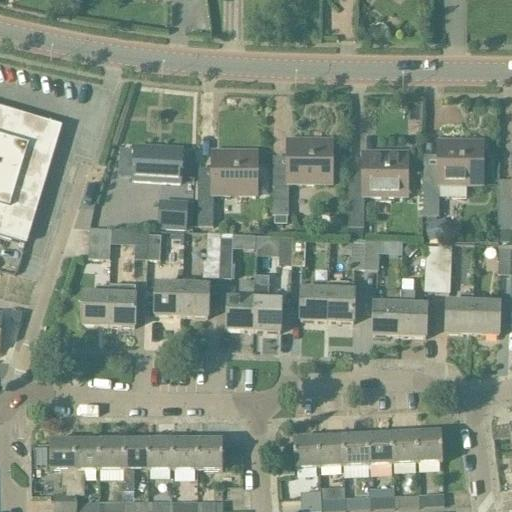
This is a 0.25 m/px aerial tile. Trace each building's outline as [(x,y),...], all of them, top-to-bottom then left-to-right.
[(22,117),(0,110),(0,237),(26,245),(62,129),(22,117)] [(332,188),(332,143),(287,143),(288,188),(332,188)] [(482,145),(438,145),(439,201),(466,201),(466,189),(482,189),(482,145)] [(180,187),(182,153),(134,150),(132,185),(180,187)] [(132,181),(133,153),(121,153),(119,180),(132,181)] [(256,200),(256,155),(212,155),(213,200),(256,200)] [(407,156),(363,156),(364,201),(407,201),(407,156)] [(272,219),(272,227),(287,227),(287,219),(288,219),(288,190),(272,190),(272,219)] [(198,200),(197,231),(213,231),(213,201),(198,200)] [(501,245),(501,246),(511,246),(511,203),(498,203),(498,233),(501,233),(501,245)] [(363,243),(363,232),(364,232),(364,205),(348,204),(347,232),(347,242),(363,243)] [(439,220),(439,204),(423,204),(422,220),(439,220)] [(187,207),(160,205),(159,232),(186,233),(187,207)] [(443,222),(426,227),(429,244),(447,240),(443,222)] [(109,265),(110,234),(89,233),(88,264),(109,265)] [(202,283),(218,283),(219,242),(220,238),(207,237),(207,241),(206,267),(202,267),(202,283)] [(134,264),(147,265),(148,239),(135,238),(134,264)] [(161,239),(148,239),(147,265),(160,265),(161,239)] [(233,239),(233,242),(233,252),(253,253),(254,240),(233,239)] [(219,242),(218,283),(232,284),(232,268),(233,252),(233,242),(219,242)] [(279,242),(257,242),(256,261),(279,262),(279,242)] [(279,270),(292,271),(293,245),(280,245),(279,270)] [(293,245),(292,271),(304,271),(305,245),(293,245)] [(352,273),(365,273),(366,245),(353,245),(353,247),(352,273)] [(379,248),(379,245),(366,245),(365,273),(378,274),(379,248)] [(416,254),(409,248),(403,255),(408,261),(416,254)] [(498,279),(511,280),(511,254),(511,250),(498,250),(498,253),(498,259),(498,279)] [(426,276),(426,278),(438,278),(439,251),(426,251),(426,276)] [(439,251),(438,278),(451,278),(451,277),(452,252),(439,251)] [(227,335),(254,336),(254,287),(254,285),(240,285),(239,303),(228,303),(227,335)] [(301,326),(328,327),(330,287),(313,286),(313,294),(302,294),(301,326)] [(254,287),(254,336),(280,337),(280,305),(268,304),(269,287),(254,287)] [(353,327),(354,296),(354,288),(330,287),(328,327),(353,327)] [(108,331),(134,332),(135,300),(136,290),(110,289),(110,299),(109,299),(108,331)] [(155,321),(182,321),(182,290),(156,289),(155,321)] [(81,330),(108,331),(109,299),(109,291),(96,290),(96,299),(82,298),(81,330)] [(182,290),(182,321),(207,323),(208,291),(182,290)] [(373,340),(399,341),(400,295),(386,295),(386,309),(374,308),(373,340)] [(426,342),(426,310),(414,310),(415,295),(400,295),(399,341),(426,342)] [(445,338),(472,339),(473,307),(474,299),(461,299),(461,307),(446,307),(445,338)] [(499,308),(473,307),(472,339),(498,340),(499,308)] [(441,437),(416,438),(417,467),(442,466),(441,437)] [(417,467),(416,438),(391,439),(392,469),(417,467)] [(391,439),(366,440),(368,470),(392,469),(391,439)] [(368,470),(366,440),(343,441),(344,471),(368,470)] [(343,441),(316,443),(318,472),(344,471),(343,441)] [(294,473),(318,472),(316,443),(292,444),(294,473)] [(53,503),(53,511),(75,511),(75,503),(76,499),(75,445),(50,445),(50,475),(61,475),(61,491),(66,491),(66,503),(53,503)] [(100,445),(75,445),(76,499),(85,499),(84,475),(100,475),(100,445)] [(124,475),(124,445),(100,445),(100,475),(124,475)] [(148,475),(147,445),(124,445),(124,475),(124,496),(134,496),(134,475),(148,475)] [(148,475),(172,475),(172,445),(147,445),(148,475)] [(196,445),(172,445),(172,475),(197,475),(196,445)] [(196,445),(197,475),(223,475),(223,445),(196,445)] [(394,492),(369,493),(370,502),(369,511),(394,511),(394,500),(394,492)] [(300,497),(300,511),(319,511),(319,504),(319,496),(300,497)] [(394,511),(414,511),(419,511),(419,499),(394,500),(394,511)] [(423,499),(419,499),(419,511),(423,511),(444,511),(444,499),(423,499)] [(369,511),(370,502),(346,503),(346,511),(369,511)] [(346,511),(346,503),(319,504),(319,511),(346,511)]
